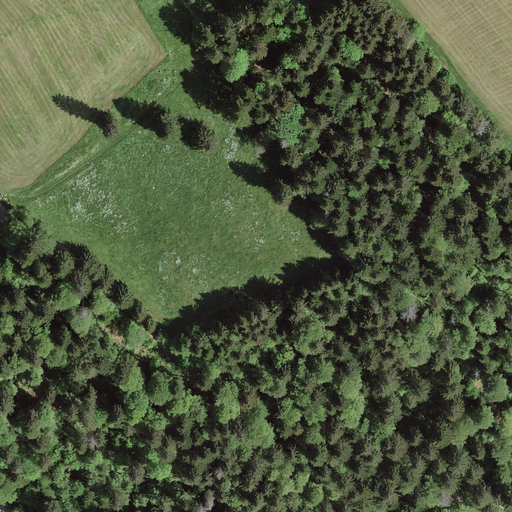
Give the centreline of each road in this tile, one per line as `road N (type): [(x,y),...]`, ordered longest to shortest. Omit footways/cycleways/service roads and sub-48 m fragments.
road 1 (track): [(511,193),(378,153),(252,51),(213,55),(68,174),(0,204)]
road 2 (track): [(0,214),(29,271),(69,253),(161,349),(216,392),(299,434),(344,511)]
road 3 (track): [(255,511),(213,479),(140,470),(115,455),(17,370),(0,320)]
